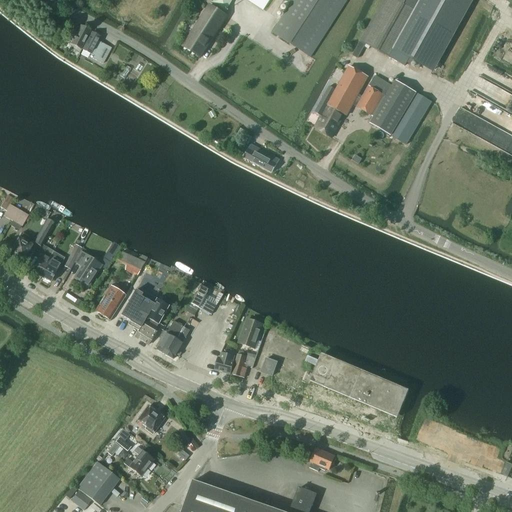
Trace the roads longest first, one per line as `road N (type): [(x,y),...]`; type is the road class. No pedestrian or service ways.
road 1 (tertiary): [(511,274),(402,223),(147,53),(49,0)]
road 2 (secondary): [(511,498),(312,427)]
road 3 (unknown): [(200,457),(235,472),(314,482),(349,509)]
road 4 (unclassified): [(227,404),(196,464),(157,511)]
road 5 (secondary): [(108,343),(0,279)]
